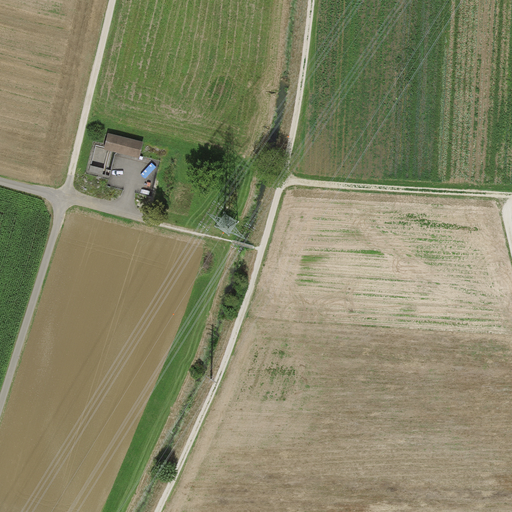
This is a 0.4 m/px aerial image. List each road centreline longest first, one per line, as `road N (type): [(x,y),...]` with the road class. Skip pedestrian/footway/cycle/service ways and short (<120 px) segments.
road 1 (track): [(511,197),(278,185),(234,330),(157,511)]
road 2 (track): [(0,406),(110,0)]
road 3 (track): [(278,185),(312,0)]
road 4 (track): [(147,222),(0,181)]
